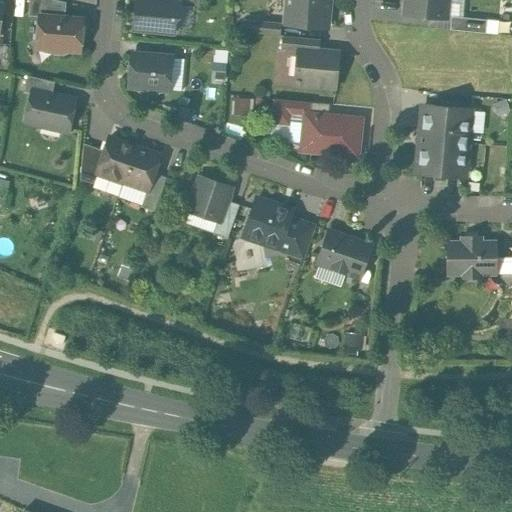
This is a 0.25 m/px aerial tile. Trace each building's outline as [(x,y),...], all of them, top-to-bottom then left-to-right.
[(33,48),(84,53),(87,14),(68,12),(69,0),(31,0),(30,14),(36,15),(33,48)] [(190,0),(200,1),(199,0),(133,0),(131,26),(180,30),(182,0),(190,0)] [(334,28),(337,0),(333,0),(291,0),(289,24),(334,28)] [(451,0),(404,0),(404,12),(451,17),(451,0)] [(246,31),(282,33),(283,18),(247,16),(246,31)] [(339,88),(343,46),(298,42),(294,84),(339,88)] [(127,85),(171,89),(174,52),(131,48),(127,85)] [(25,121),(73,131),(80,100),(55,94),(59,80),(29,73),(25,88),(32,89),(25,121)] [(295,97),(273,95),(271,119),(293,121),(294,111),(304,112),(306,98),(295,97)] [(470,109),(423,105),(417,173),(464,177),(465,166),(467,166),(468,154),(466,154),(468,132),(470,132),(471,121),(469,120),(470,109)] [(301,150),(363,156),(367,113),(305,108),(301,150)] [(97,172),(124,181),(137,140),(110,132),(106,147),(90,142),(79,178),(93,183),(97,172)] [(161,148),(137,140),(124,181),(147,188),(142,204),(157,209),(168,174),(154,169),(161,148)] [(201,170),(188,206),(222,218),(218,230),(228,233),(239,202),(229,198),(234,181),(201,170)] [(10,193),(0,189),(0,205),(5,207),(10,193)] [(243,235),(305,256),(319,216),(295,208),(297,204),(258,191),(243,235)] [(328,230),(317,262),(360,277),(371,245),(328,230)] [(498,254),(499,238),(449,238),(449,273),(498,273),(498,254)] [(511,254),(498,254),(498,273),(511,273),(511,254)]
